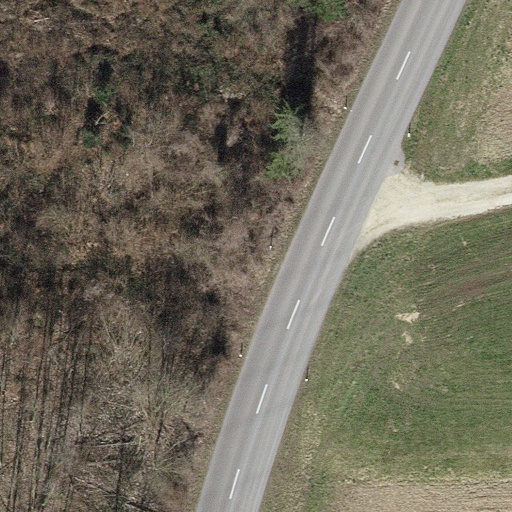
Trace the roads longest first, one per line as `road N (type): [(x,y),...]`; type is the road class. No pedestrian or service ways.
road 1 (tertiary): [(430,0),(332,221),(232,511)]
road 2 (track): [(511,182),(332,221)]
